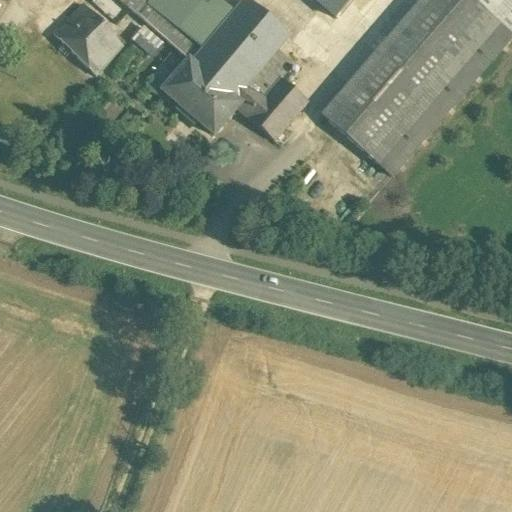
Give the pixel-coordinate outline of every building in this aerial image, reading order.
[(125,0),(122,3),(138,17),(149,4),(152,0),(125,0)] [(234,15),(215,0),(152,0),(149,4),(204,49),(234,15)] [(204,49),(192,64),(234,100),(277,51),(289,37),(246,0),(234,15),(204,49)] [(351,0),(317,0),(337,17),(351,0)] [(511,37),(511,0),(423,0),(323,117),(392,177),(511,37)] [(204,49),(149,4),(138,17),(188,61),(192,64),(204,49)] [(112,35),(83,5),(54,34),(97,76),(123,46),(111,36),(112,35)] [(277,51),(234,100),(240,105),(236,109),(247,119),(281,79),(282,80),(294,66),(277,51)] [(192,64),(188,61),(162,91),(213,135),(236,109),(240,105),(234,100),(192,64)] [(281,79),(247,119),(274,142),(308,103),(282,80),(281,79)]
